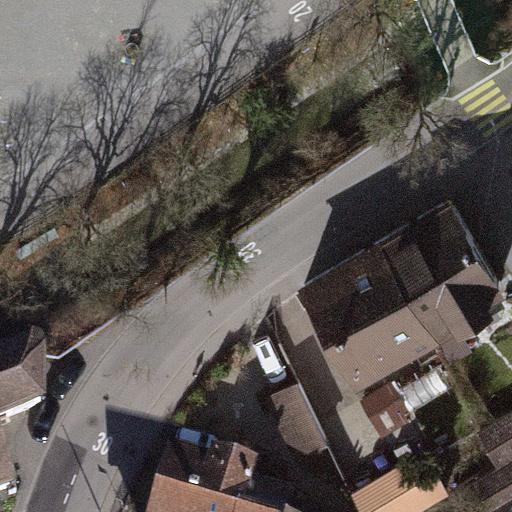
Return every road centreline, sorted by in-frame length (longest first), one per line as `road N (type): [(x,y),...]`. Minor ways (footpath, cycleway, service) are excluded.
road 1 (unclassified): [(66,511),(81,467),(163,342),(272,249),(454,134)]
road 2 (residential): [(0,222),(324,0)]
